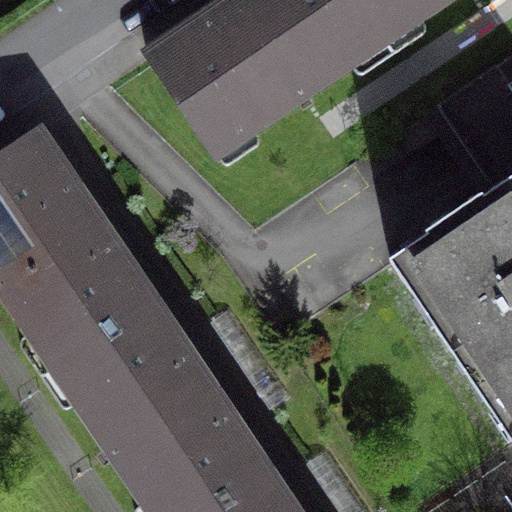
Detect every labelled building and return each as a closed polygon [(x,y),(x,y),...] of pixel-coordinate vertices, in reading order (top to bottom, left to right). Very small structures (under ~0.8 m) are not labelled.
[(377,32),(355,0),(242,0),(240,2),(194,33),(190,27),(148,56),(213,152),(216,150),(212,144),(248,120),(252,127),(348,62),(344,55),(377,32)] [(355,0),(377,32),(412,9),(416,15),(438,0),(355,0)] [(65,174),(37,133),(0,157),(0,285),(32,333),(40,327),(63,362),(152,302),(128,268),(122,272),(90,225),(59,179),(65,174)] [(511,177),(388,261),(511,443),(511,177)] [(174,336),(152,302),(63,362),(86,395),(78,401),(146,500),(153,495),(164,511),(204,511),(266,470),(243,437),(236,441),(201,390),(167,341),(174,336)] [(289,505),(266,470),(204,511),(284,511),(283,509),(289,505)]
